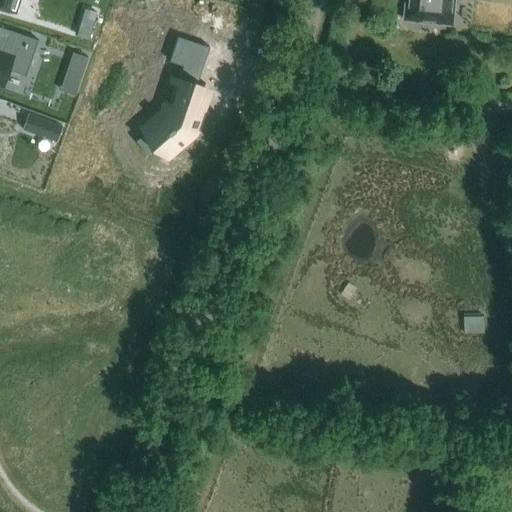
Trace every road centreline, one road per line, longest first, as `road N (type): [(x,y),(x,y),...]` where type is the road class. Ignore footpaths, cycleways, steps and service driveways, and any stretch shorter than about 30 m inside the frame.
road 1 (unclassified): [(127,511),(286,89)]
road 2 (residential): [(286,89),(345,103),(508,109)]
